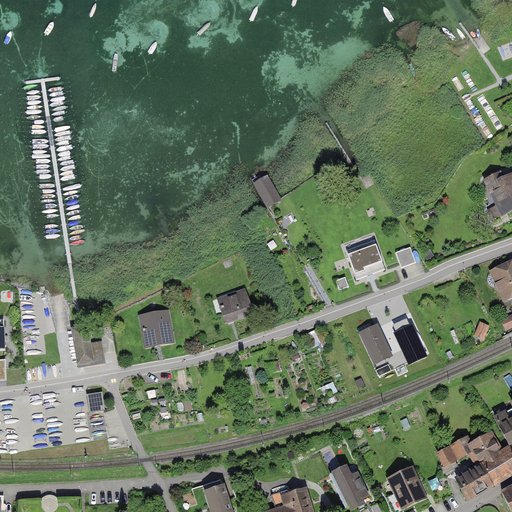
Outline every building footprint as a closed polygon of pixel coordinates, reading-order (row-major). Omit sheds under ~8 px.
[(270,178),(256,185),(270,210),(284,203),(270,178)] [(511,179),(492,190),(507,221),(511,218),(511,179)] [(356,280),(385,270),(375,242),(346,253),(356,280)] [(411,249),(396,253),(401,268),(416,263),(411,249)] [(511,296),(511,257),(489,268),(503,301),(511,296)] [(349,287),(345,278),(336,281),(339,291),(349,287)] [(216,303),(226,327),(255,316),(246,292),(216,303)] [(178,345),(173,313),(141,318),(147,350),(178,345)] [(511,326),(511,317),(503,321),(507,329),(511,326)] [(9,319),(0,319),(0,351),(10,351),(9,319)] [(101,323),(72,328),(78,368),(108,363),(101,323)] [(488,327),(481,324),(477,336),(484,339),(488,327)] [(390,356),(377,328),(363,335),(375,362),(390,356)] [(411,329),(398,335),(411,363),(424,356),(411,329)] [(384,368),(376,371),(379,378),(387,374),(384,368)] [(106,394),(90,396),(92,411),(108,409),(106,394)] [(511,409),(495,420),(511,448),(511,447),(511,409)] [(480,462),(494,486),(511,475),(511,450),(509,449),(501,454),(491,436),(471,447),(467,440),(454,447),(460,458),(474,451),(480,462)] [(439,456),(445,467),(454,461),(448,451),(439,456)] [(297,460),(295,452),(286,455),(289,463),(297,460)] [(464,476),(458,480),(468,501),(494,486),(480,462),(468,469),(469,471),(463,475),(464,476)] [(426,498),(412,470),(395,478),(400,488),(394,490),(403,509),(426,498)] [(356,471),(337,480),(350,508),(346,510),(347,511),(360,511),(373,506),(356,471)] [(237,511),(229,484),(209,490),(215,511),(237,511)] [(316,511),(310,488),(284,496),(287,506),(267,511),(316,511)] [(511,489),(503,494),(511,511),(511,489)]
